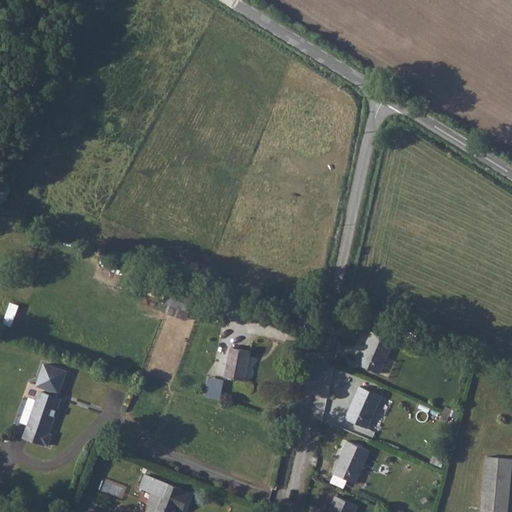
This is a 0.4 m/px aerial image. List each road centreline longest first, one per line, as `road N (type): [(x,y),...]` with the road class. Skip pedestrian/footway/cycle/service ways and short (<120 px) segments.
road 1 (unclassified): [(292,511),(380,93)]
road 2 (tertiary): [(380,93),(231,0)]
road 3 (tertiary): [(511,174),(380,93)]
